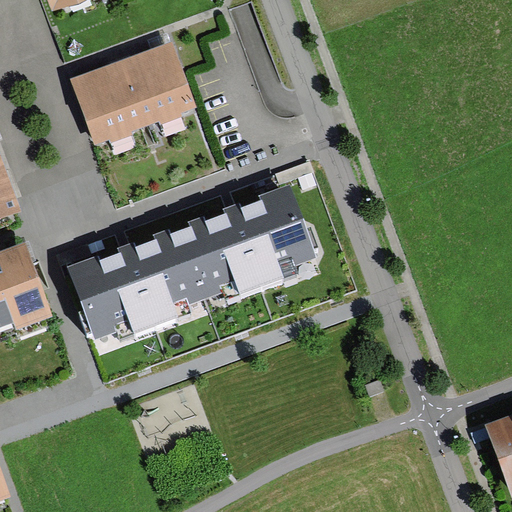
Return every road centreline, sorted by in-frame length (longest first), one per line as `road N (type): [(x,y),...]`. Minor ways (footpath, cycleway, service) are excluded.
road 1 (residential): [(428,414),(274,0)]
road 2 (residential): [(428,414),(332,448),(205,511)]
